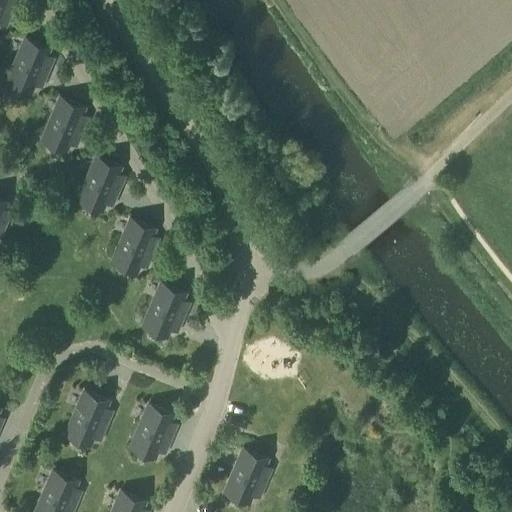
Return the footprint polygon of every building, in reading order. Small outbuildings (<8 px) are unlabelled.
[(0,0),(0,19),(5,22),(14,0),(0,0)] [(41,83),(51,59),(44,57),(48,47),(24,37),(6,79),(30,90),(34,80),(41,83)] [(76,142),(86,118),(79,115),(83,106),(59,96),(41,138),(65,148),(69,139),(76,142)] [(112,201),(122,178),(115,175),(119,166),(95,155),(77,198),(101,208),(105,199),(112,201)] [(0,232),(8,213),(2,210),(6,201),(0,198),(0,232)] [(146,263),(156,240),(150,237),(154,227),(129,217),(111,259),(136,270),(140,260),(146,263)] [(177,328),(187,304),(180,301),(184,292),(160,282),(142,324),(166,334),(170,325),(177,328)] [(100,436),(110,412),(103,410),(107,400),(83,390),(65,432),(89,443),(93,433),(100,436)] [(164,449),(174,425),(168,423),(172,413),(148,403),(130,445),(154,456),(158,446),(164,449)] [(258,494),(269,470),(262,467),(266,458),(242,447),(224,490),(248,500),(252,491),(258,494)] [(69,511),(78,492),(72,489),(76,480),(52,469),(34,511),(69,511)] [(145,511),(140,509),(144,500),(120,490),(110,511),(145,511)]
